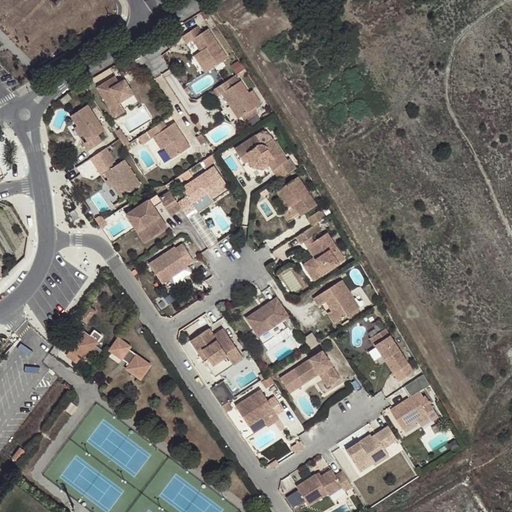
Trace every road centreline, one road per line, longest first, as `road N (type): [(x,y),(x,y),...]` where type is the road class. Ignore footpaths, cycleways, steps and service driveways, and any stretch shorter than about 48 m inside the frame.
road 1 (residential): [(259,479),(161,329)]
road 2 (residential): [(161,329),(99,246),(46,238)]
road 3 (residential): [(364,410),(259,479)]
